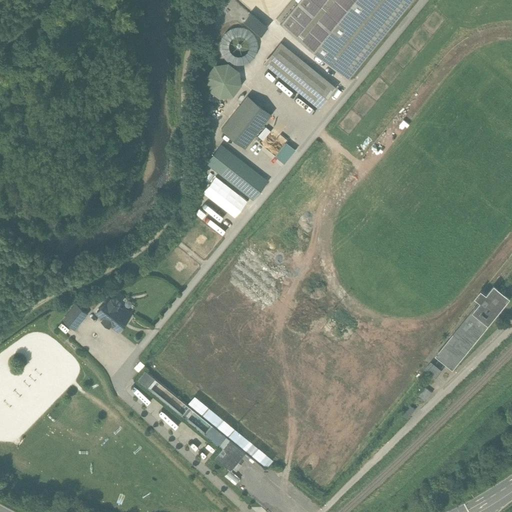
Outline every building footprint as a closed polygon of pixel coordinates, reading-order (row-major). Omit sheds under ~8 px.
[(300,0),(280,25),(348,80),(412,0),(300,0)] [(247,22),(266,34),(272,25),(253,13),(247,22)] [(243,64),(249,62),(253,58),(256,52),(257,46),(256,41),(253,36),(249,32),(243,29),(237,29),(231,30),(226,34),(223,38),(221,44),(221,50),(223,56),(226,60),(231,64),(237,65),(243,64)] [(281,46),(267,63),(318,106),(332,90),(281,46)] [(227,64),(214,66),(206,77),(208,90),(219,98),(232,96),(233,96),(241,86),(238,72),(228,64),(227,64)] [(223,129),(247,148),(272,118),(248,98),(223,129)] [(267,182),(220,146),(206,164),(252,201),(267,182)] [(492,279),(498,284),(502,280),(495,275),(492,279)] [(493,286),(475,309),(479,312),(476,315),(488,324),(509,299),(493,286)] [(118,300),(115,298),(112,298),(110,300),(108,299),(96,313),(104,319),(102,320),(109,326),(110,324),(117,330),(129,316),(116,306),(118,304),(118,300)] [(76,305),(63,321),(74,329),(87,314),(76,305)] [(488,324),(476,315),(454,343),(450,340),(436,357),(452,369),(488,324)] [(422,369),(433,377),(438,370),(427,361),(422,369)] [(156,381),(145,371),(136,381),(148,391),(156,381)] [(432,394),(422,386),(415,395),(425,403),(432,394)] [(272,462),(193,397),(187,406),(211,426),(244,452),(265,470),(272,462)] [(415,411),(406,404),(398,413),(407,420),(415,411)] [(228,471),(244,452),(211,426),(203,436),(221,450),(214,459),(228,471)]
